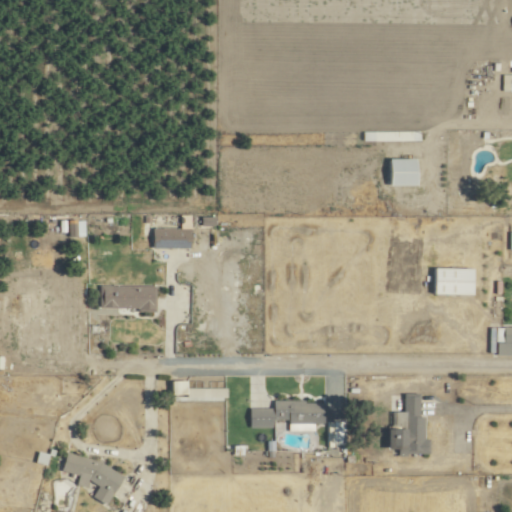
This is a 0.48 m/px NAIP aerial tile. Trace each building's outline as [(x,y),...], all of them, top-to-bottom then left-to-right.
[(511,73),(501,74),(502,90),(511,89),(511,73)] [(418,157),(388,158),(389,175),(391,175),(392,185),(418,184),(418,157)] [(154,247),(191,247),(191,214),(180,214),(180,227),(153,227),(154,247)] [(69,236),(85,235),(84,220),(68,221),(69,236)] [(432,293),(474,294),(475,267),(432,267),(432,293)] [(156,285),(100,284),(100,307),(137,307),(137,311),(155,311),(156,285)] [(511,326),(488,327),(488,351),(496,351),(496,355),(511,354),(511,326)] [(226,396),(226,387),(187,387),(187,380),(169,380),(170,397),(226,396)] [(419,393),(404,393),(404,410),(394,410),(394,445),(399,445),(399,454),(430,454),(430,439),(424,439),(424,416),(419,416),(419,393)] [(250,426),(273,426),(273,419),(288,419),(288,430),(314,430),(314,422),(324,422),(324,400),(273,400),(273,407),(250,407),(250,426)] [(345,421),(325,421),(325,446),(345,446),(345,421)] [(123,476),(95,458),(66,453),(63,470),(66,472),(78,474),(76,484),(86,486),(89,480),(97,485),(97,488),(92,496),(106,504),(123,476)]
